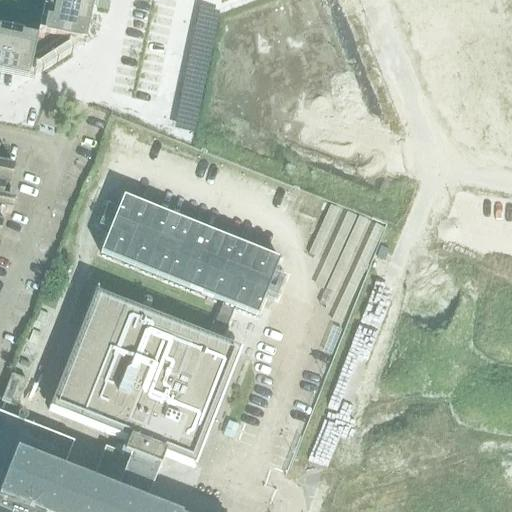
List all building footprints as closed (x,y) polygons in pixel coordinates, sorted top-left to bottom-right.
[(44,0),(37,35),(0,26),(0,64),(30,71),(31,65),(35,65),(40,73),(71,53),(66,46),(67,42),(73,43),(81,0),(44,0)] [(105,0),(97,0),(96,7),(97,7),(107,9),(109,1),(106,0),(105,0)] [(0,164),(0,230),(4,212),(10,214),(13,201),(6,200),(13,167),(0,164)] [(123,197),(100,253),(223,303),(208,341),(219,345),(234,307),(256,316),(279,260),(123,197)] [(192,466),(237,352),(219,345),(208,341),(96,296),(50,410),(129,441),(123,455),(105,448),(90,485),(135,502),(143,481),(143,482),(144,483),(145,484),(146,485),(147,485),(148,485),(150,485),(151,484),(153,484),(164,455),(192,466)] [(18,408),(28,382),(13,376),(3,402),(18,408)] [(159,511),(135,502),(90,485),(61,473),(73,443),(0,413),(0,511),(159,511)]
